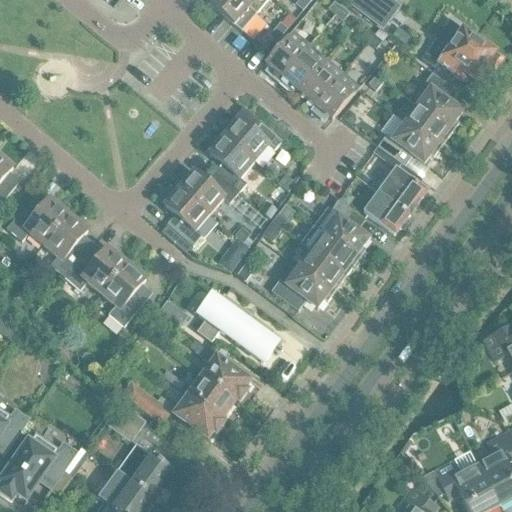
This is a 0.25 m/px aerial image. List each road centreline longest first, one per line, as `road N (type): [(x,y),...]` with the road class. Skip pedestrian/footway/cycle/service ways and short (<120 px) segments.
road 1 (secondary): [(511,149),(237,511)]
road 2 (secondary): [(279,511),(511,194)]
road 3 (residential): [(240,79),(123,216)]
road 4 (residential): [(123,216),(0,110)]
